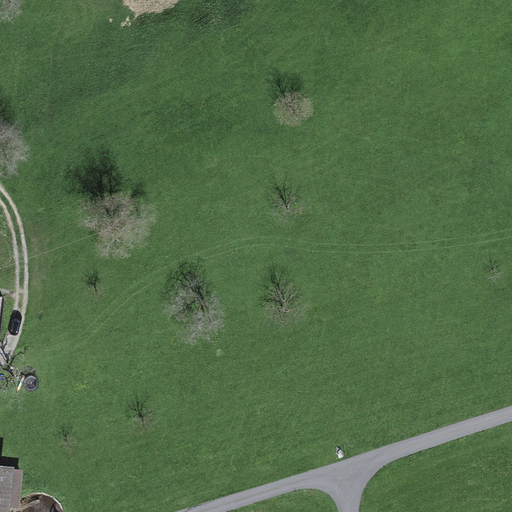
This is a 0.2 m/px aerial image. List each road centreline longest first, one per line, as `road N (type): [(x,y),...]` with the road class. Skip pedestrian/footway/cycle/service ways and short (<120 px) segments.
road 1 (unclassified): [(511,415),(345,469)]
road 2 (unclassified): [(345,469),(203,511)]
